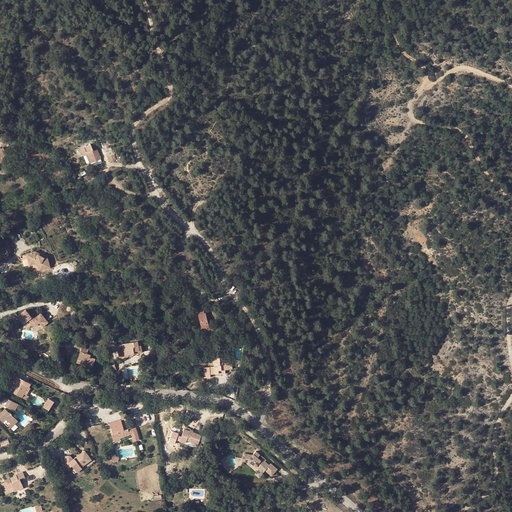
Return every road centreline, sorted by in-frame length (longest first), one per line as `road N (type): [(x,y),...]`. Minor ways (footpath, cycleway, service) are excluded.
road 1 (track): [(255,427),(267,382),(256,326),(212,254),(157,196),(132,139),(132,128),(170,85),(144,0)]
road 2 (tertiary): [(357,511),(224,404),(78,386)]
road 3 (track): [(511,87),(463,68),(429,83),(394,37),(382,0)]
road 4 (track): [(511,202),(458,128),(411,115),(429,83)]
road 5 (track): [(460,511),(493,485),(495,431),(511,397)]
